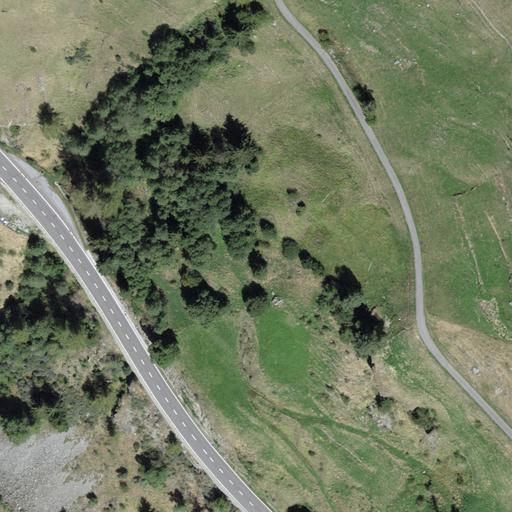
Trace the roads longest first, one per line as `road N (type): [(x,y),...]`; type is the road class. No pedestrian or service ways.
road 1 (track): [(511,434),(426,338),(401,195),(352,98),(278,0)]
road 2 (primary): [(258,511),(192,436),(70,247),(0,164)]
